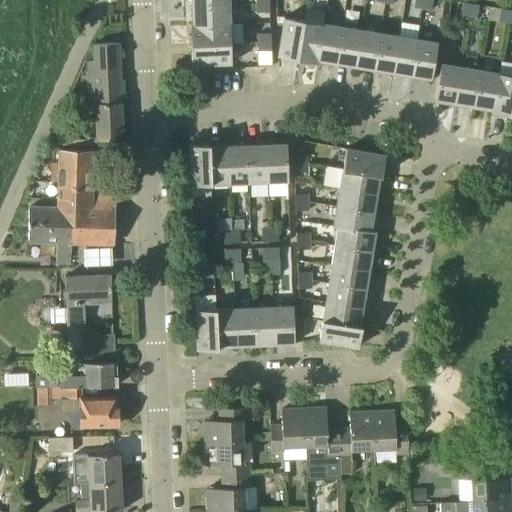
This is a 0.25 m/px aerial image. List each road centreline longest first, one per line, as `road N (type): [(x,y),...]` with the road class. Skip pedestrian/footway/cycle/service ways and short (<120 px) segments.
road 1 (residential): [(155,371),(371,373),(389,364),(435,149),(415,119),(360,106),(149,111)]
road 2 (residential): [(155,371),(149,111)]
road 3 (residential): [(0,228),(107,0)]
road 4 (residential): [(162,511),(155,371)]
